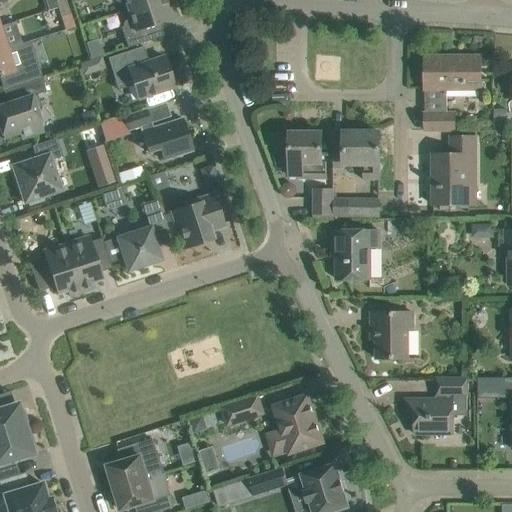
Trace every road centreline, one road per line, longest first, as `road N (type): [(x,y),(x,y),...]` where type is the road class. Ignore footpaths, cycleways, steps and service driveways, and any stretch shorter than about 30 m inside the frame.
road 1 (residential): [(285,252),(208,0)]
road 2 (residential): [(34,332),(285,252)]
road 3 (residential): [(399,487),(285,252)]
road 4 (residential): [(399,95),(299,95),(296,1)]
road 5 (residential): [(92,511),(45,367)]
